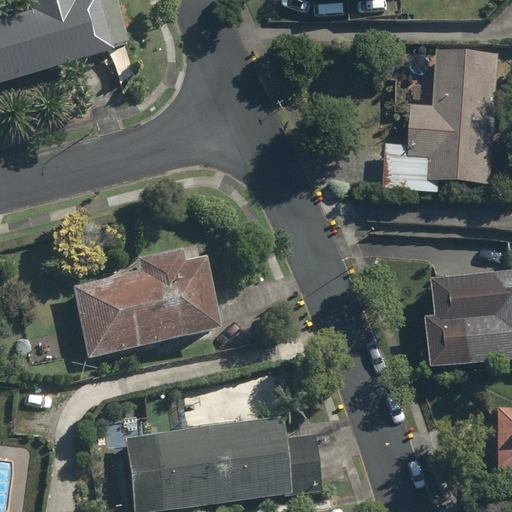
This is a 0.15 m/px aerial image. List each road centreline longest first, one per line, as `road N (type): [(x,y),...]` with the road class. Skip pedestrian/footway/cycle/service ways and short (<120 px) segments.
road 1 (residential): [(401,511),(325,291),(239,118)]
road 2 (residential): [(0,184),(239,118)]
road 3 (residential): [(239,118),(191,0)]
